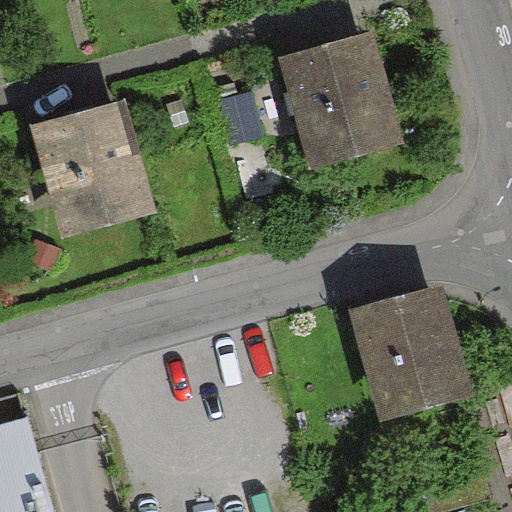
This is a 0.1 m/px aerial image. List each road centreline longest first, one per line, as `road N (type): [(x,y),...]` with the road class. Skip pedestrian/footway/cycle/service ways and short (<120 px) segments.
road 1 (residential): [(0,368),(511,227)]
road 2 (residential): [(357,0),(0,104)]
road 3 (residential): [(511,119),(480,0)]
